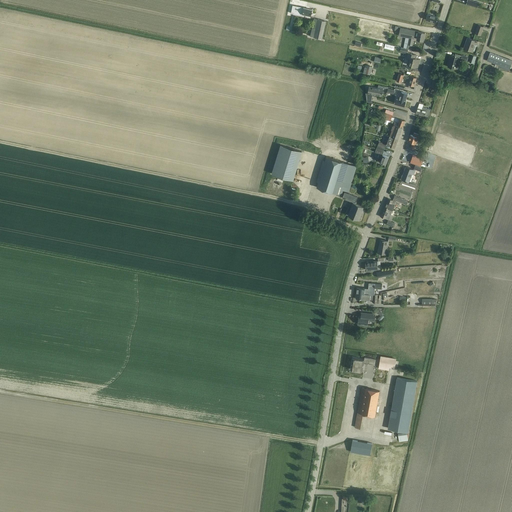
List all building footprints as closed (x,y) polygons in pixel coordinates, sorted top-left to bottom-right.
[(292,5),(291,13),(293,14),(298,15),(298,13),(302,14),(305,15),(310,16),(312,9),(307,8),(295,6),(292,5)] [(426,19),(436,23),(438,17),(427,14),(426,19)] [(310,36),(314,37),(322,39),(326,21),(314,18),(310,36)] [(475,33),(480,35),(481,35),(483,27),(478,25),(475,33)] [(417,39),(419,40),(424,40),(425,33),(400,28),(399,35),(406,36),(403,48),(407,49),(408,45),(413,45),(415,35),(418,35),(417,39)] [(383,38),(384,30),(361,29),(361,33),(372,33),(372,38),(383,38)] [(464,48),(469,50),(472,51),(475,44),(477,45),(478,41),(468,38),(464,48)] [(409,64),(413,66),(418,67),(419,62),(418,62),(419,59),(415,58),(416,55),(408,53),(407,58),(411,59),(409,64)] [(487,61),(509,69),(511,61),(511,60),(490,53),(487,61)] [(448,67),(452,68),(456,69),(459,58),(451,55),(448,67)] [(372,66),(365,65),(363,73),(370,75),(372,66)] [(406,84),(409,85),(414,86),(416,77),(404,74),(404,75),(399,73),(397,81),(402,83),(404,77),(408,79),(406,84)] [(431,86),(437,88),(440,78),(434,76),(431,86)] [(366,93),(366,97),(367,101),(368,101),(371,102),(372,98),(372,94),(375,95),(375,94),(382,95),(383,89),(378,88),(369,86),(368,93),(366,93)] [(397,99),(395,103),(404,106),(406,101),(405,101),(407,93),(402,92),(399,100),(397,99)] [(416,114),(420,115),(429,117),(431,110),(423,107),(422,109),(417,108),(416,114)] [(394,124),(390,136),(398,139),(405,121),(400,119),(398,125),(394,124)] [(408,141),(416,144),(417,140),(420,141),(421,138),(418,137),(419,134),(414,133),(413,135),(410,135),(408,141)] [(398,139),(390,136),(388,135),(387,136),(389,137),(387,144),(395,147),(398,139)] [(280,144),(280,145),(281,145),(272,174),(271,173),(271,174),(292,180),(300,151),(301,151),(280,144)] [(377,160),(381,162),(386,163),(388,157),(383,155),(384,151),(384,150),(384,148),(377,146),(377,148),(376,148),(375,152),(379,154),(377,160)] [(410,162),(415,164),(421,166),(423,158),(413,155),(410,162)] [(357,166),(326,156),(325,162),(323,161),(316,182),(318,182),(317,187),(341,195),(343,190),(349,192),(357,166)] [(401,179),(409,182),(412,174),(414,174),(415,170),(406,166),(401,179)] [(353,202),(351,207),(348,215),(359,220),(365,206),(355,203),(358,197),(344,192),(342,197),(353,202)] [(402,198),(395,195),(393,199),(407,205),(408,202),(401,199),(402,198)] [(388,198),(384,206),(393,210),(396,202),(388,198)] [(393,210),(384,206),(380,216),(389,219),(393,210)] [(378,253),(383,254),(386,254),(388,241),(381,240),(380,247),(379,246),(378,253)] [(377,261),(371,261),(366,262),(366,269),(366,270),(367,270),(367,269),(372,269),(372,268),(378,268),(377,261)] [(357,288),(356,293),(374,295),(375,288),(375,284),(369,283),(369,289),(357,288)] [(356,293),(356,298),(361,299),(373,300),(373,303),(379,303),(380,295),(377,295),(374,295),(356,293)] [(358,324),(368,325),(368,320),(375,321),(375,314),(361,313),(361,316),(359,316),(358,324)] [(379,365),(395,368),(396,359),(381,356),(379,365)] [(353,357),(350,369),(351,369),(362,371),(364,362),(375,364),(376,359),(365,357),(364,359),(353,357)] [(388,428),(408,431),(417,381),(397,377),(388,428)] [(355,427),(360,428),(361,428),(363,414),(375,416),(380,391),(362,387),(355,427)] [(372,443),(358,441),(355,452),(370,455),(372,443)]
